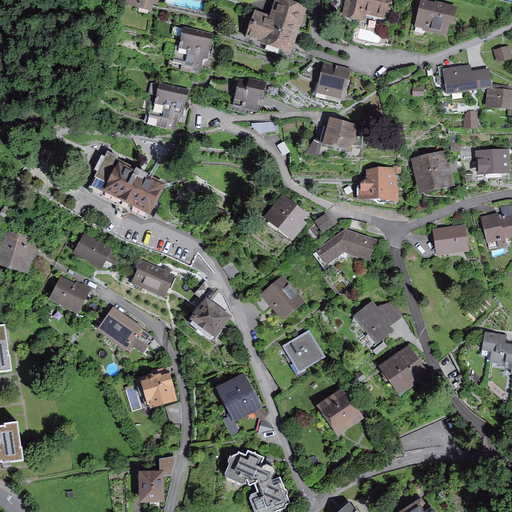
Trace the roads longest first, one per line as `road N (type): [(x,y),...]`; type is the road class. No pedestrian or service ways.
road 1 (residential): [(74,198),(204,249),(227,286),(312,507)]
road 2 (residential): [(338,114),(219,122),(261,140),(301,192),(395,228)]
road 3 (residential): [(57,266),(135,310),(158,328),(176,359),(187,428),(168,511)]
road 4 (residential): [(395,228),(429,356),(460,408),(489,437),(494,457)]
road 5 (residential): [(511,25),(428,57),(341,61),(297,48)]
road 6 (residential): [(312,507),(377,469),(428,453),(494,457)]
road 7 (residential): [(511,192),(395,228)]
